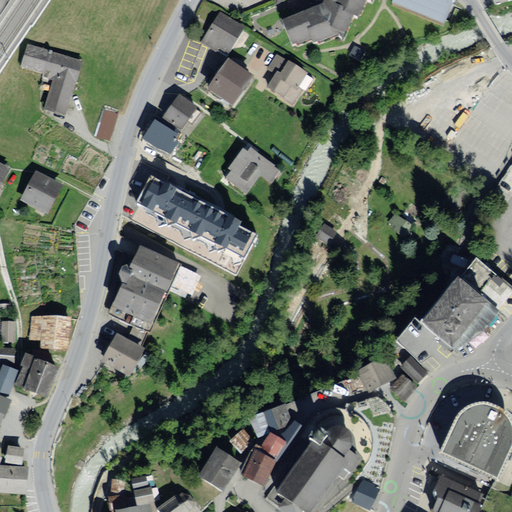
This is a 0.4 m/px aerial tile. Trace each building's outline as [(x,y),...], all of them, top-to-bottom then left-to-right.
[(277,0),(293,49),(312,42),(314,49),(337,40),(342,42),(353,15),(359,18),(366,1),(371,3),(372,0),(395,0),(393,7),(444,27),(454,0),(277,0)] [(213,28),(204,42),(225,56),(241,30),(220,17),(213,28)] [(82,63),(30,44),(23,65),(54,76),(43,108),(64,115),(82,63)] [(268,69),(277,75),(275,78),(268,89),(292,104),(303,87),(298,83),(304,74),(287,63),(276,56),(268,69)] [(250,79),(229,65),(222,75),(220,78),(214,74),(203,90),(230,108),(250,79)] [(174,109),(166,120),(180,130),(194,110),(181,100),(174,109)] [(118,114),(103,110),(94,138),(109,142),(118,114)] [(152,130),(145,141),(169,157),(182,137),(158,121),(152,130)] [(249,153),(243,148),(228,168),(231,170),(226,178),(248,193),(260,176),(272,184),(281,172),(274,167),(275,166),(251,149),(249,153)] [(46,181),(34,174),(20,199),(46,213),(60,189),(46,181)] [(256,238),(148,180),(132,209),(241,266),(256,238)] [(415,229),(395,213),(384,227),(404,242),(415,229)] [(338,232),(323,224),(315,239),(330,247),(338,232)] [(190,294),(198,276),(139,248),(111,307),(148,325),(168,283),(190,294)] [(500,311),(458,275),(422,320),(455,351),(485,331),(500,311)] [(70,320),(35,318),(32,348),(67,351),(70,320)] [(18,323),(2,322),(0,344),(16,345),(18,323)] [(142,352),(114,335),(97,362),(126,379),(142,352)] [(13,351),(0,350),(0,362),(13,363),(13,351)] [(410,358),(399,370),(417,388),(428,376),(410,358)] [(384,360),(356,375),(367,395),(395,380),(384,360)] [(55,370),(32,362),(22,393),(44,401),(55,370)] [(0,391),(6,394),(15,372),(0,366),(0,391)] [(416,390),(401,377),(389,390),(404,403),(416,390)] [(0,400),(0,422),(9,404),(0,400)] [(283,405),(245,421),(253,438),(290,422),(283,405)] [(454,421),(437,457),(496,483),(511,447),(511,436),(511,433),(509,426),(505,421),(501,416),(495,412),(489,409),(481,408),(473,409),(465,411),(458,417),(454,421)] [(249,441),(239,429),(228,439),(237,450),(249,441)] [(287,462),(266,494),(293,511),(310,511),(340,469),(347,472),(355,459),(346,453),(348,445),(347,440),(344,436),(339,434),(333,434),(328,434),(325,437),(323,440),(319,439),(304,440),(295,452),(287,462)] [(280,443),(268,436),(259,452),(271,459),(280,443)] [(23,449),(5,446),(2,463),(20,466),(23,449)] [(235,466),(210,450),(193,477),(218,493),(235,466)] [(270,462),(249,452),(236,479),(257,489),(270,462)] [(0,490),(25,493),(27,469),(0,467),(0,490)] [(379,490),(360,481),(350,500),(369,509),(379,490)] [(149,485),(130,489),(133,507),(152,504),(149,485)] [(487,511),(489,508),(440,488),(429,511),(487,511)] [(179,494),(157,511),(189,511),(192,510),(190,509),(192,502),(187,496),(180,496),(179,494)] [(123,497),(110,500),(112,511),(125,508),(123,497)]
